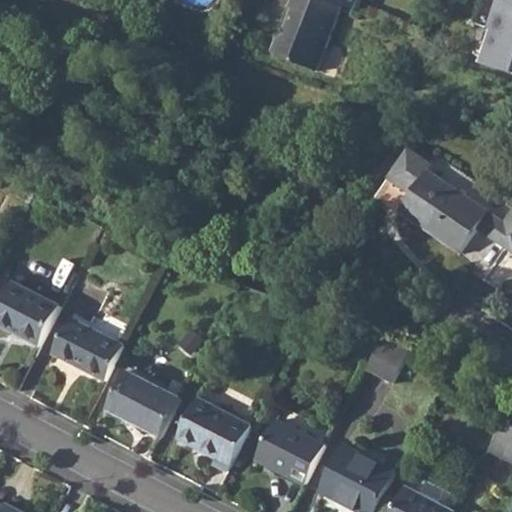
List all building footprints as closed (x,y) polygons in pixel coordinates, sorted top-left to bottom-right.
[(318,72),(342,6),(325,0),(291,0),(289,8),(292,9),(282,38),(277,39),(272,52),(275,56),(318,72)] [(325,0),(342,6),(356,11),(359,0),(325,0)] [(511,0),(504,0),(485,65),(511,72),(511,0)] [(413,196),(401,213),(462,254),(479,229),(490,212),(431,172),(435,166),(411,149),(390,179),(413,196)] [(479,229),(495,240),(507,224),(490,212),(479,229)] [(507,248),(511,239),(511,215),(507,224),(495,240),(507,248)] [(15,282),(0,311),(0,325),(41,347),(62,307),(15,282)] [(55,354),(108,382),(126,346),(73,319),(55,354)] [(367,369),(394,383),(411,350),(383,338),(367,369)] [(110,410),(163,438),(183,399),(129,372),(110,410)] [(215,464),(230,472),(254,427),(200,399),(180,439),(218,459),(215,464)] [(490,450),(511,461),(511,424),(505,420),(490,450)] [(328,446),(278,421),(258,459),(293,477),(294,476),(309,483),(328,446)] [(321,491),(359,511),(378,511),(398,473),(345,445),(321,491)] [(395,511),(456,511),(408,487),(395,511)] [(0,511),(23,511),(8,504),(6,506),(0,503),(0,511)]
